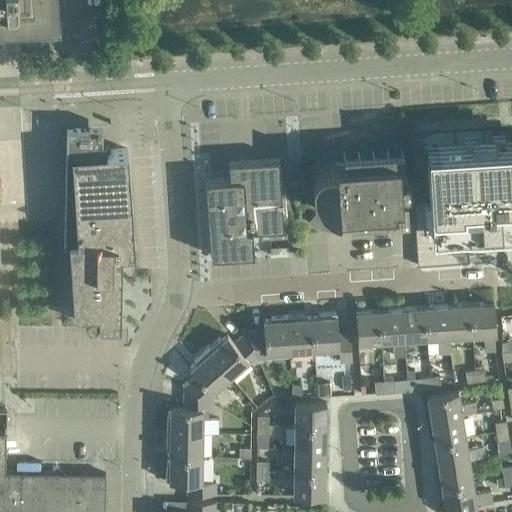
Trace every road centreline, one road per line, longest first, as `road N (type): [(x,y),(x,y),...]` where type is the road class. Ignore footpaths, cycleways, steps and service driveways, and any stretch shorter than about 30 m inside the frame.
road 1 (residential): [(511,59),(169,84)]
road 2 (residential): [(181,295),(494,279)]
road 3 (residential): [(135,511),(137,400),(152,345),(181,295)]
road 4 (residential): [(413,506),(359,505),(351,492),(346,417),(356,408),(392,406),(407,416)]
road 5 (residential): [(181,295),(169,84)]
road 6 (residential): [(0,95),(169,84)]
